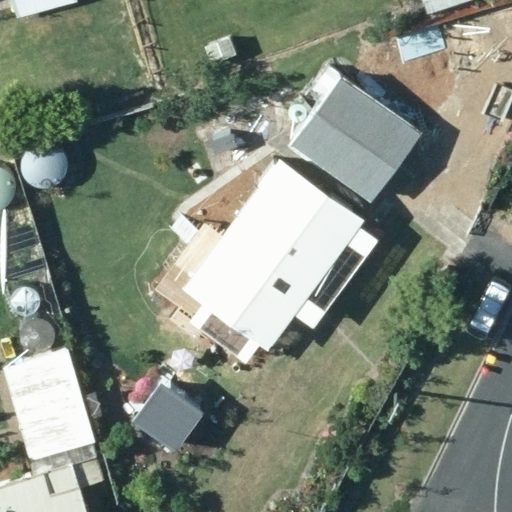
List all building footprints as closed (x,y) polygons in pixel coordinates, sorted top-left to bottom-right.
[(73,0),(75,9),(99,2),(98,0),(73,0)] [(296,18),(322,7),(319,0),(289,0),(296,18)] [(473,0),(421,0),(426,17),(474,4),(473,0)] [(233,251),(198,297),(268,351),(361,230),(371,238),(382,223),(365,211),(420,139),(379,107),(393,88),(359,63),(222,242),(233,251)] [(154,143),(146,113),(116,121),(124,151),(154,143)] [(215,159),(239,149),(228,119),(204,129),(215,159)] [(0,253),(0,275),(5,290),(28,282),(17,248),(0,253)] [(84,511),(78,492),(107,482),(67,351),(2,370),(36,481),(0,491),(0,511),(84,511)]
